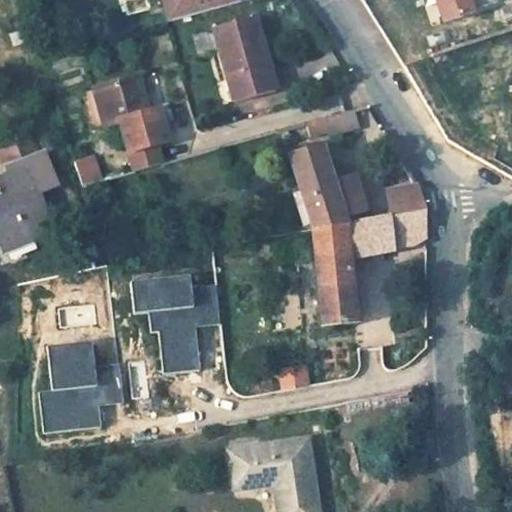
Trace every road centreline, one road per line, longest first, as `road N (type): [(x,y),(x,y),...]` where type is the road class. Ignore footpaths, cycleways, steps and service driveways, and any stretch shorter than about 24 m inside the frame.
road 1 (residential): [(459,511),(446,422),(448,186)]
road 2 (residential): [(448,186),(333,0)]
